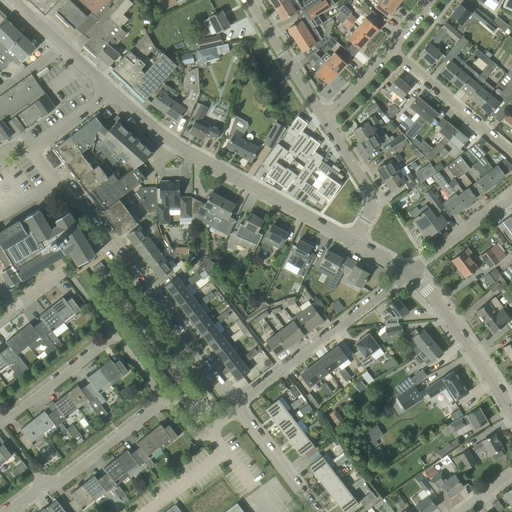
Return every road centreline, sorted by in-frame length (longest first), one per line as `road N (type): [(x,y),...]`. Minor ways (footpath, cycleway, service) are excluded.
road 1 (residential): [(235,407),(31,149)]
road 2 (residential): [(352,241),(163,136),(110,92)]
road 3 (residential): [(235,407),(409,272)]
road 4 (residential): [(9,511),(164,400)]
road 5 (residential): [(511,413),(453,320),(409,272)]
road 6 (residential): [(511,153),(392,49)]
road 7 (residential): [(319,116),(370,191),(352,241)]
road 8 (residential): [(14,306),(67,273),(114,336)]
road 9 (residential): [(0,418),(114,336)]
road 10 (residential): [(248,0),(319,116)]
road 11 (residential): [(110,92),(12,0)]
road 12 (residential): [(316,511),(235,407)]
road 13 (residential): [(409,272),(511,194)]
